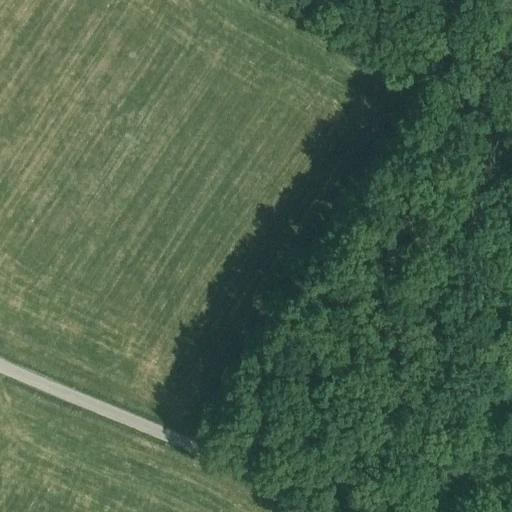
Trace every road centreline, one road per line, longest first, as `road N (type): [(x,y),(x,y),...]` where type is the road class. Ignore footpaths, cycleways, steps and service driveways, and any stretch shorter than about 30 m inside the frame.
road 1 (unclassified): [(298,511),(246,467),(0,364)]
road 2 (unclassified): [(511,394),(429,511)]
